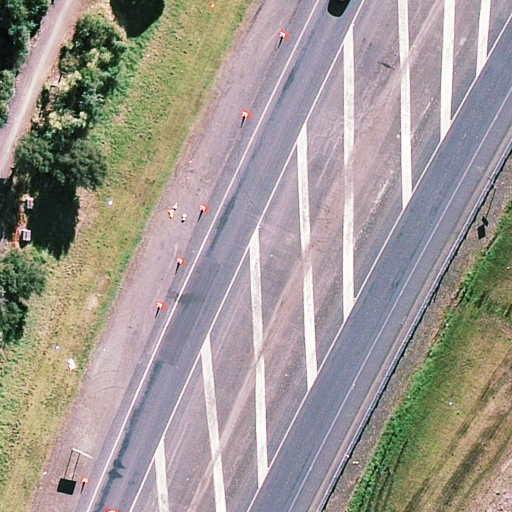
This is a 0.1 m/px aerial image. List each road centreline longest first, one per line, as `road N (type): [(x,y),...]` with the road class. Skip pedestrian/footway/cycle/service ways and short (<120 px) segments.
road 1 (trunk): [(117,511),(348,0)]
road 2 (trunk): [(511,173),(340,511)]
